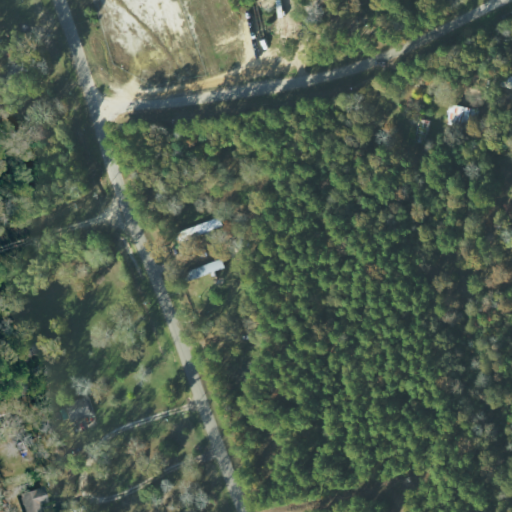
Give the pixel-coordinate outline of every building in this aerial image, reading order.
[(276,15),(280,41),(297,38),(290,0),(280,0),(283,14),(276,15)] [(473,128),(477,110),(452,104),(448,123),(473,128)] [(185,240),(223,228),(219,218),(182,230),(185,240)] [(226,269),(222,260),(191,272),(194,280),(226,269)] [(21,345),(26,359),(50,350),(45,336),(21,345)] [(97,414),(90,396),(68,404),(76,422),(97,414)] [(44,511),(43,504),(49,503),(46,487),(23,492),(27,511),(44,511)]
